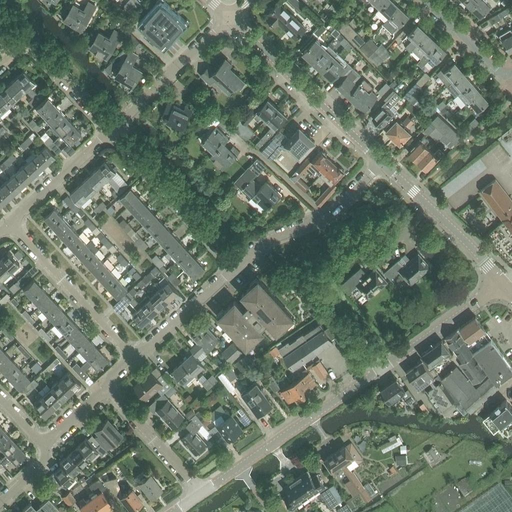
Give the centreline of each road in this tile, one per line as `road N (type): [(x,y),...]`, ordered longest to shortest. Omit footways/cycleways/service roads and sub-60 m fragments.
road 1 (residential): [(199,493),(503,285)]
road 2 (tertiary): [(381,161),(229,17)]
road 3 (residential): [(233,268),(257,246),(336,209),(381,161)]
road 4 (residential): [(132,359),(8,223)]
road 5 (residential): [(233,268),(112,130)]
road 6 (tertiary): [(503,285),(381,161)]
road 7 (residential): [(112,130),(229,17)]
road 8 (residential): [(199,493),(105,385)]
road 9 (residential): [(8,223),(112,130)]
road 10 (residential): [(132,359),(233,268)]
road 11 (residential): [(112,130),(26,37)]
